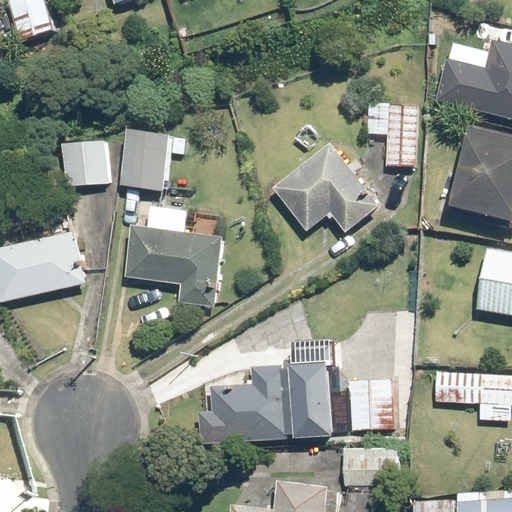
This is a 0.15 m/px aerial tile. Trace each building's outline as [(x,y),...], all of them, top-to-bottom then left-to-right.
[(57,33),(46,0),(18,0),(12,2),(25,44),(57,33)] [(454,55),(442,100),(511,118),(511,48),(494,44),(489,64),(454,55)] [(390,166),(416,168),(421,107),(394,105),(390,166)] [(126,189),(165,194),(172,138),(134,133),(126,189)] [(459,214),(511,225),(511,142),(477,134),(459,214)] [(108,182),(105,143),(62,147),(66,186),(108,182)] [(334,145),(301,171),(299,169),(276,186),(310,232),(324,222),(340,242),(384,207),(334,145)] [(223,242),(138,229),(129,282),(214,296),(223,242)] [(0,248),(0,253),(11,302),(88,286),(76,232),(0,248)] [(482,315),(511,319),(511,253),(494,250),(482,315)] [(330,389),(329,368),(256,371),(257,389),(211,389),(211,442),(333,442),(333,389),(330,389)] [(393,376),(353,378),(356,430),(396,428),(393,376)] [(511,381),(439,377),(438,402),(511,406),(511,381)] [(349,450),(349,488),(400,488),(401,450),(349,450)] [(231,505),(230,511),(322,511),(323,489),(278,488),(277,506),(231,505)] [(462,511),(511,511),(511,499),(462,501),(462,511)]
